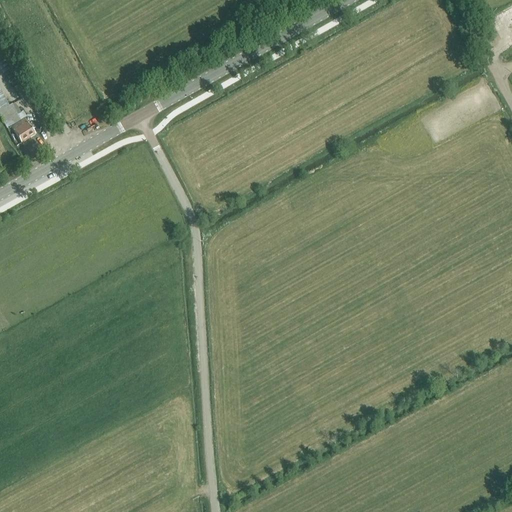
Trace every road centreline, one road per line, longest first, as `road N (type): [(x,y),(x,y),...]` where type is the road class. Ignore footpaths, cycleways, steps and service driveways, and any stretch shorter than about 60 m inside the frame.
road 1 (unclassified): [(215,511),(195,232),(140,118)]
road 2 (secondary): [(140,118),(351,0)]
road 3 (secondary): [(0,196),(140,118)]
